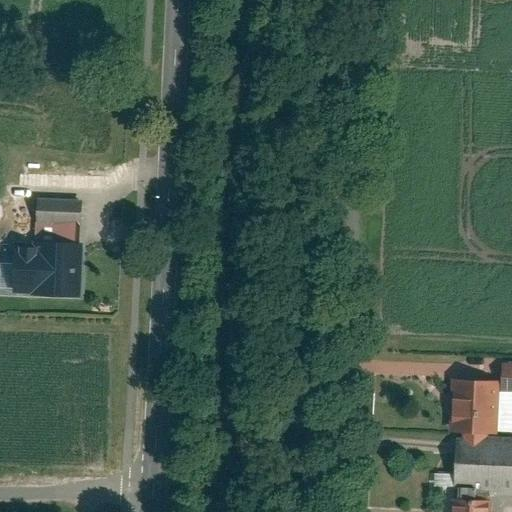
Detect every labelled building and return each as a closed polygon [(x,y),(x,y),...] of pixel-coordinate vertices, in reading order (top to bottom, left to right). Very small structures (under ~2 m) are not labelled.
[(42,196),(41,221),(90,222),(91,197),(42,196)] [(41,221),(41,241),(90,242),(90,222),(41,221)] [(90,242),(41,241),(40,294),(89,295),(90,242)] [(509,377),(462,376),(460,430),(471,431),(471,436),(495,436),(496,431),(507,432),(509,377)] [(471,436),(464,436),(463,489),(511,489),(511,436),(495,436),(471,436)] [(504,511),(505,498),(457,497),(456,511),(504,511)]
